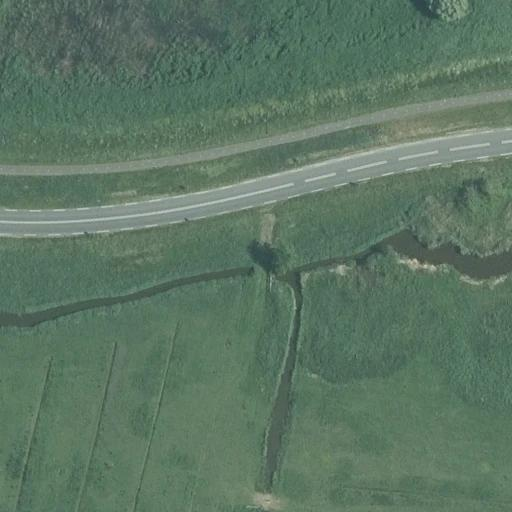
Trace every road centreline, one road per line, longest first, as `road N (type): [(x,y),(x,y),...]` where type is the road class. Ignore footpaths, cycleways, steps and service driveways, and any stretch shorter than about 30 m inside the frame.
road 1 (secondary): [(511,141),(117,216),(0,220)]
road 2 (track): [(260,311),(268,189)]
